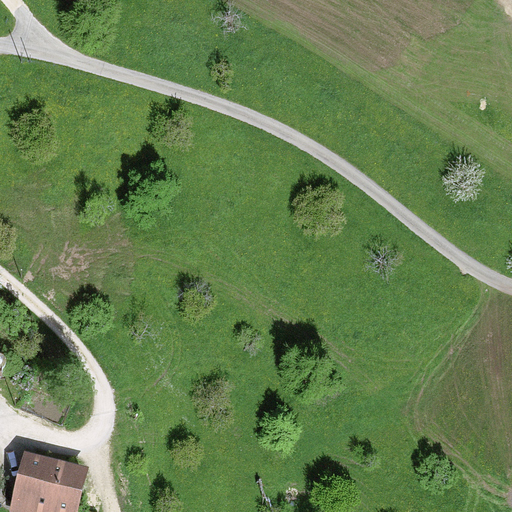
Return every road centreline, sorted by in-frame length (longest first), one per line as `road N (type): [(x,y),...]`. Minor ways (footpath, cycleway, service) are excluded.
road 1 (unclassified): [(0,41),(201,98),(279,129),(342,165),(474,269),(511,286)]
road 2 (track): [(0,274),(72,339),(105,396),(101,426),(83,443),(0,440)]
